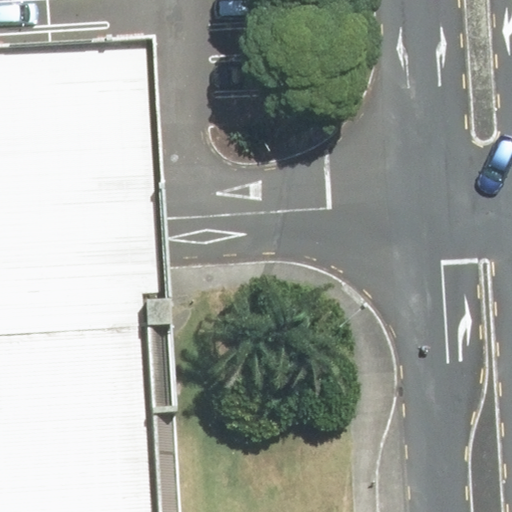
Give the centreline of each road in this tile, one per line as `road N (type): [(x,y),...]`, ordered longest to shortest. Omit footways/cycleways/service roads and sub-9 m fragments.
road 1 (unclassified): [(444,511),(431,199)]
road 2 (unclassified): [(431,199),(420,0)]
road 3 (unclassified): [(186,219),(0,230)]
